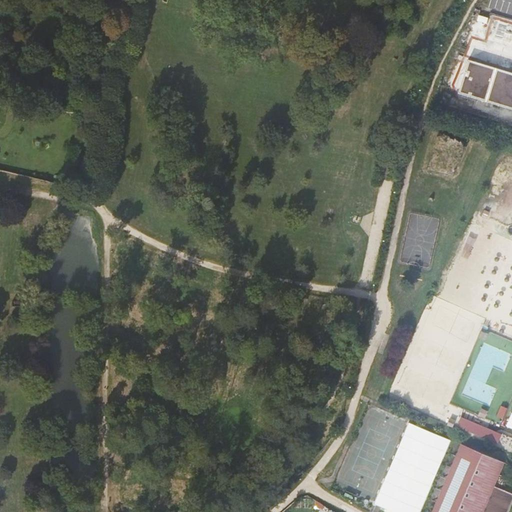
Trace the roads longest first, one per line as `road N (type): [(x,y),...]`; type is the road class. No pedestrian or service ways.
road 1 (track): [(306,485),(349,409),(420,114),(473,0)]
road 2 (track): [(378,297),(183,257),(82,197),(0,187)]
road 3 (track): [(388,168),(363,294)]
